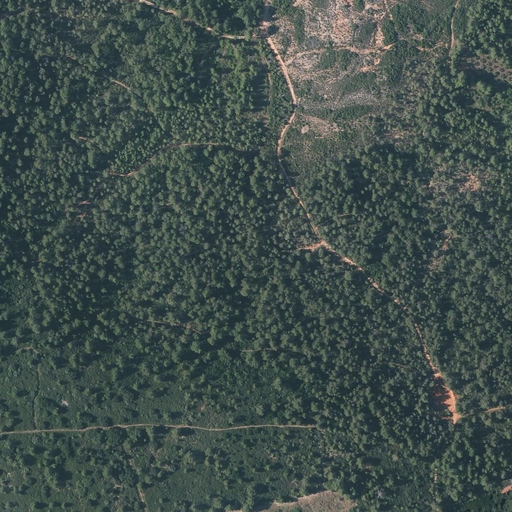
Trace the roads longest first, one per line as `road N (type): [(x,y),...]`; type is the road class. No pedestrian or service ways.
road 1 (track): [(267,0),(266,32),(295,100),(280,138),(282,169),(321,239),(418,328),(448,392),(452,426),(436,470),(435,511)]
road 2 (track): [(266,32),(214,32),(138,0)]
